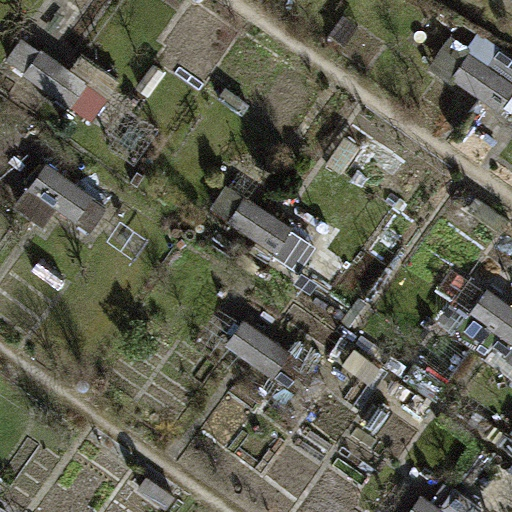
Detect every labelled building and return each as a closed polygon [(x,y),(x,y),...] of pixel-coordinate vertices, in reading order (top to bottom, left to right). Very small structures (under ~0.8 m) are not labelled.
[(332,35),(346,45),(361,24),(348,14),(332,35)] [(8,58),(95,119),(122,80),(82,51),(71,67),(25,35),(8,58)] [(453,74),(502,107),(511,92),(511,77),(470,49),(453,74)] [(142,86),(152,92),(166,72),(156,65),(142,86)] [(215,97),(243,116),(252,105),(224,85),(215,97)] [(92,229),(109,205),(49,162),(18,205),(47,225),(61,206),(92,229)] [(210,203),(279,250),(295,226),(226,179),(210,203)] [(508,237),(511,231),(511,221),(480,197),(471,208),(508,237)] [(348,272),(361,282),(373,266),(361,256),(348,272)] [(35,266),(61,288),(67,280),(41,259),(35,266)] [(511,341),(511,303),(488,286),(470,310),(511,341)] [(227,343),(296,390),(314,365),(245,318),(227,343)] [(348,362),(376,379),(384,365),(357,348),(348,362)] [(478,511),(485,503),(457,484),(443,505),(422,491),(419,495),(399,482),(386,500),(403,511),(478,511)]
